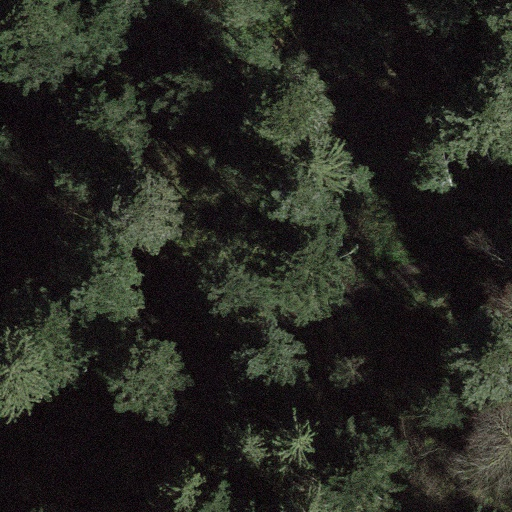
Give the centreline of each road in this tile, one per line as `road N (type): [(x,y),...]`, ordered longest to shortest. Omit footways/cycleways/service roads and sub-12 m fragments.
road 1 (track): [(511,278),(257,366),(0,338)]
road 2 (track): [(70,511),(148,473),(257,366)]
